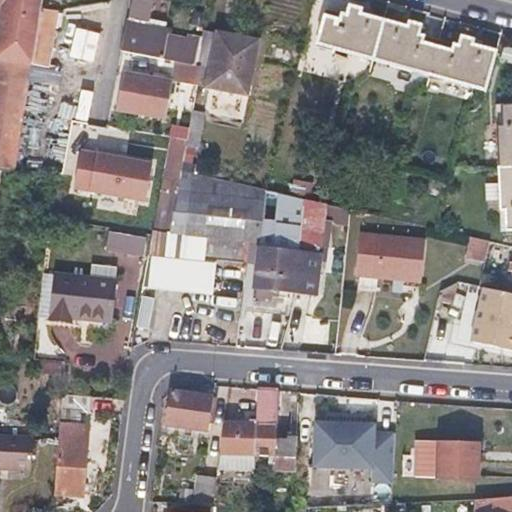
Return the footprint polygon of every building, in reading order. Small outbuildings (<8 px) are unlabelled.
[(0,0),(0,4),(2,4),(0,15),(0,167),(14,170),(30,65),(35,29),(39,0),(0,0)] [(133,0),(129,22),(138,24),(148,26),(153,0),(133,0)] [(457,42),(437,37),(417,32),(418,26),(405,23),(404,28),(357,15),(357,10),(346,7),(344,17),(322,11),(315,41),(333,45),(332,49),(483,91),(494,52),(471,45),(471,41),(459,37),(457,42)] [(201,67),(199,75),(198,84),(209,86),(206,104),(209,109),(240,116),(257,39),(204,28),(195,66),(201,67)] [(30,65),(37,66),(44,68),(50,32),(35,29),(30,65)] [(166,51),(162,50),(158,50),(161,36),(144,33),(141,44),(124,41),(122,52),(164,60),(166,51)] [(126,73),(122,91),(119,109),(167,118),(173,82),(197,87),(198,84),(199,75),(201,67),(195,66),(176,62),(173,82),(126,73)] [(511,105),(493,106),(499,232),(511,230),(511,105)] [(204,111),(193,109),(192,112),(187,139),(186,144),(197,147),(204,111)] [(151,227),(170,230),(181,170),(186,144),(187,139),(169,136),(151,227)] [(152,206),(162,165),(84,147),(75,188),(152,206)] [(257,288),(286,291),(315,294),(318,268),(326,269),(328,247),(321,246),(323,215),(303,213),(304,204),(265,196),(266,191),(181,170),(170,230),(165,256),(200,260),(200,254),(214,256),(249,261),(252,239),(263,241),(260,262),(257,288)] [(145,237),(109,228),(105,244),(141,253),(145,237)] [(356,277),(388,280),(420,282),(423,239),(359,234),(356,277)] [(252,239),(249,261),(260,262),(263,241),(252,239)] [(474,239),(473,244),(472,250),(488,254),(490,243),(474,239)] [(490,243),(488,254),(506,258),(509,247),(490,243)] [(165,256),(161,275),(159,287),(210,293),(214,256),(200,254),(200,260),(165,256)] [(51,316),(61,317),(71,318),(71,312),(111,318),(116,279),(57,271),(51,316)] [(511,294),(483,289),(472,343),(511,351),(511,294)] [(153,325),(154,299),(143,298),(142,325),(153,325)] [(255,389),(254,407),(254,424),(252,457),(272,457),(271,469),(293,471),(296,434),(286,433),(285,438),(273,438),(275,390),(255,389)] [(167,425),(185,428),(203,431),(208,399),(173,392),(167,425)] [(59,407),(74,408),(90,410),(91,396),(60,393),(59,407)] [(252,474),(252,457),(254,424),(226,422),(223,473),(252,474)] [(77,482),(80,482),(84,482),(85,441),(79,441),(80,426),(60,424),(57,496),(77,497),(77,482)] [(0,469),(5,469),(29,471),(30,437),(0,435),(0,469)] [(415,440),(414,474),(477,476),(478,442),(415,440)] [(199,477),(196,506),(221,508),(222,479),(199,477)] [(473,511),(511,511),(511,495),(474,498),(473,511)]
